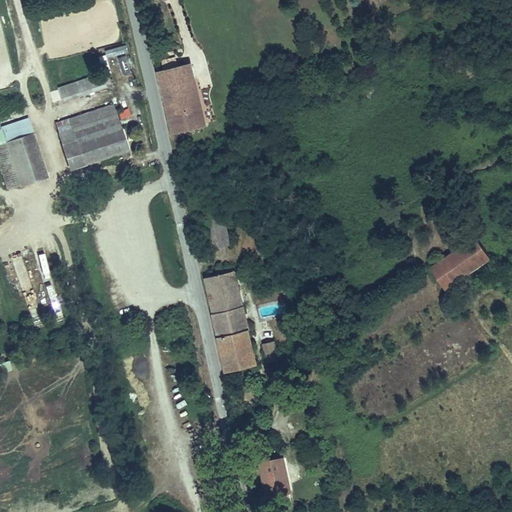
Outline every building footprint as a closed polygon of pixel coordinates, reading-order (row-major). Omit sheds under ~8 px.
[(162,61),(165,72),(187,66),(185,56),(162,61)] [(125,60),(116,62),(119,75),(128,73),(125,60)] [(195,85),(190,65),(187,66),(165,72),(160,73),(174,132),(205,124),(195,85)] [(104,73),(59,88),(63,99),(108,83),(104,73)] [(108,83),(63,99),(64,103),(109,87),(108,83)] [(116,101),(122,118),(129,116),(124,99),(116,101)] [(114,105),(57,124),(72,169),(113,155),(106,132),(121,127),(114,105)] [(0,123),(0,165),(8,189),(21,185),(7,143),(34,134),(29,119),(2,129),(0,123)] [(121,127),(106,132),(113,155),(128,150),(121,127)] [(34,134),(7,143),(21,185),(21,186),(48,177),(34,134)] [(296,208),(284,185),(276,189),(288,212),(296,208)] [(222,214),(203,219),(210,248),(229,244),(222,214)] [(476,238),(432,268),(446,289),(490,259),(476,238)] [(210,300),(239,292),(234,271),(205,279),(210,300)] [(242,306),(239,292),(210,300),(213,314),(242,306)] [(256,365),(242,306),(213,314),(226,372),(256,365)] [(273,342),(264,344),(263,345),(268,362),(277,360),(276,355),(281,354),(279,345),(274,346),(273,342)] [(283,459),(261,462),(268,494),(290,491),(283,459)]
